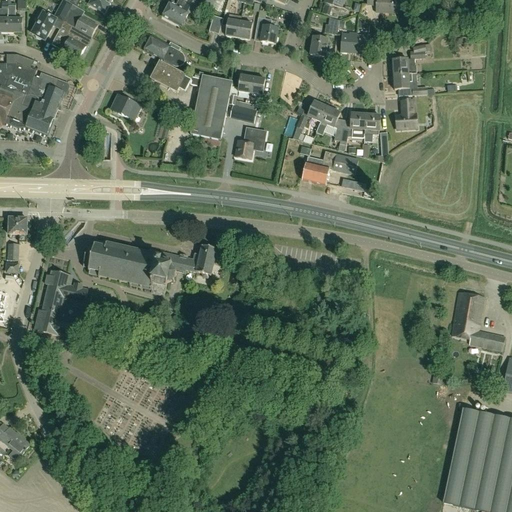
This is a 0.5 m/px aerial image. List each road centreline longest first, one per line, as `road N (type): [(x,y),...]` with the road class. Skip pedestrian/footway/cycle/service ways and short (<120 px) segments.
road 1 (unclassified): [(511,277),(257,224),(50,212)]
road 2 (primary): [(511,262),(297,209),(173,193)]
road 3 (unclassified): [(115,511),(41,420),(20,357),(22,316),(50,212)]
road 4 (track): [(319,511),(369,374),(367,241)]
road 5 (residential): [(286,66),(197,47),(135,14)]
road 6 (residential): [(379,21),(376,72),(367,88),(323,87),(286,66)]
